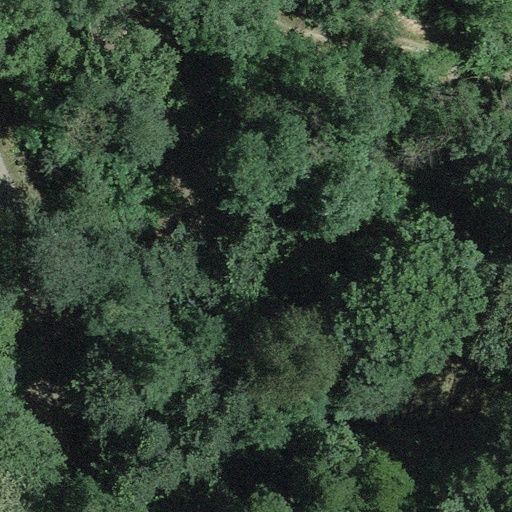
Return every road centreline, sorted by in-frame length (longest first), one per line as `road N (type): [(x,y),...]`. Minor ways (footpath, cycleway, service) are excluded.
road 1 (track): [(34,511),(37,336)]
road 2 (track): [(37,336),(24,251),(0,173)]
